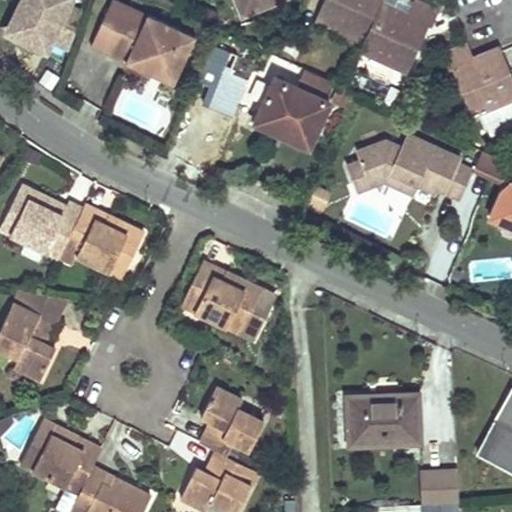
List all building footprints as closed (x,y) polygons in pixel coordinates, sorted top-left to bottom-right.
[(49,51),(65,59),(81,11),(65,3),(66,0),(25,0),(36,5),(30,17),(21,13),(10,36),(15,49),(44,63),(49,51)] [(148,12),(121,0),(111,0),(106,11),(141,27),(148,12)] [(232,0),(239,15),(256,8),(257,12),(279,3),(277,0),(232,0)] [(323,0),(316,16),(365,38),(382,1),(382,0),(323,0)] [(408,69),(430,23),(433,24),(440,10),(418,0),(412,0),(407,12),(382,1),(365,38),(361,47),(408,69)] [(106,11),(91,44),(126,60),(133,46),(147,52),(140,67),(173,82),(195,34),(148,12),(141,27),(106,11)] [(241,47),(231,42),(225,54),(236,58),(241,47)] [(472,54),(467,43),(443,53),(449,67),(452,67),(471,114),(481,110),(491,135),(511,126),(511,74),(500,46),(474,57),(472,54)] [(147,52),(133,46),(126,60),(140,67),(147,52)] [(284,135),(308,146),(329,100),(275,75),(256,115),(279,125),(281,120),(289,124),(284,135)] [(221,86),(216,96),(232,104),(237,93),(221,86)] [(289,124),(281,120),(279,125),(256,115),(253,120),(284,135),(289,124)] [(458,198),(472,168),(459,161),(461,156),(407,131),(400,144),(385,137),(355,149),(359,158),(345,163),(353,181),(367,176),(365,172),(379,167),(417,184),(435,192),(437,188),(458,198)] [(511,162),(501,157),(481,148),(474,163),(473,165),(503,180),(488,215),(511,226),(511,162)] [(367,176),(353,181),(356,190),(383,180),(413,193),(417,184),(379,167),(365,172),(367,176)] [(0,226),(47,249),(56,231),(69,237),(82,210),(67,203),(63,212),(55,208),(59,199),(22,181),(0,226)] [(332,191),(317,186),(309,208),(325,214),(332,191)] [(67,203),(59,199),(55,208),(63,212),(67,203)] [(78,253),(124,275),(146,229),(109,212),(104,221),(96,218),(101,208),(86,201),(82,210),(69,237),(64,246),(78,253)] [(109,212),(101,208),(96,218),(104,221),(109,212)] [(47,249),(60,255),(64,246),(69,237),(56,231),(47,249)] [(78,253),(64,246),(60,255),(74,262),(78,253)] [(214,273),(218,264),(205,258),(182,303),(240,332),(248,316),(262,324),(275,298),(261,291),(263,287),(226,268),(221,277),(214,273)] [(226,268),(218,264),(214,273),(221,277),(226,268)] [(21,287),(0,327),(0,345),(18,355),(14,363),(40,376),(54,347),(45,342),(39,339),(42,332),(49,335),(69,296),(21,287)] [(248,316),(240,332),(254,339),(262,324),(248,316)] [(39,339),(45,342),(49,335),(42,332),(39,339)] [(207,427),(200,441),(217,449),(225,453),(231,440),(248,449),(263,421),(238,408),(242,399),(216,386),(201,415),(210,420),(217,423),(214,431),(207,427)] [(347,396),(349,443),(419,441),(417,393),(398,393),(399,399),(367,400),(367,395),(347,396)] [(511,395),(508,393),(476,450),(511,470),(511,395)] [(0,436),(14,423),(9,417),(0,421),(0,436)] [(43,418),(20,463),(67,486),(76,468),(88,473),(92,464),(101,447),(89,441),(85,449),(76,445),(80,436),(43,418)] [(210,420),(207,427),(214,431),(217,423),(210,420)] [(85,449),(89,441),(80,436),(76,445),(85,449)] [(179,496),(206,509),(210,501),(232,511),(236,511),(258,470),(225,453),(217,449),(209,464),(215,466),(211,473),(206,471),(195,465),(179,496)] [(77,511),(143,511),(152,496),(116,477),(111,486),(103,482),(108,473),(92,464),(88,473),(78,492),(69,508),(72,509),(77,511)] [(211,473),(215,466),(209,464),(206,471),(211,473)] [(424,502),(458,501),(457,467),(416,469),(418,503),(424,502)] [(88,473),(76,468),(67,486),(78,492),(88,473)] [(111,486),(116,477),(108,473),(103,482),(111,486)] [(458,511),(458,501),(424,502),(424,511),(458,511)]
